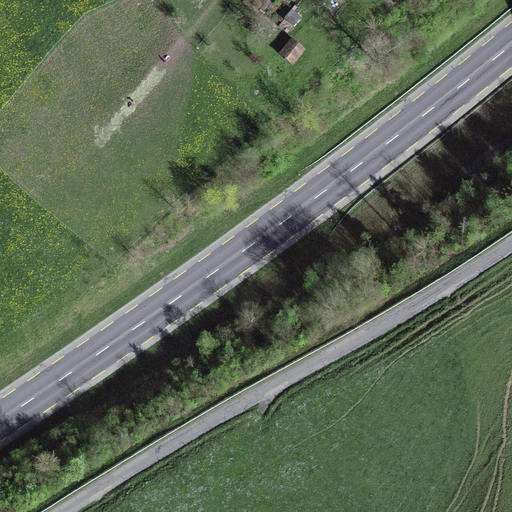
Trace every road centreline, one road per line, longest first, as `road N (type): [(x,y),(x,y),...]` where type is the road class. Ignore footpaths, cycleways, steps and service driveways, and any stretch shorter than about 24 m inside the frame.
road 1 (primary): [(0,414),(297,210),(511,43)]
road 2 (track): [(511,243),(60,511)]
